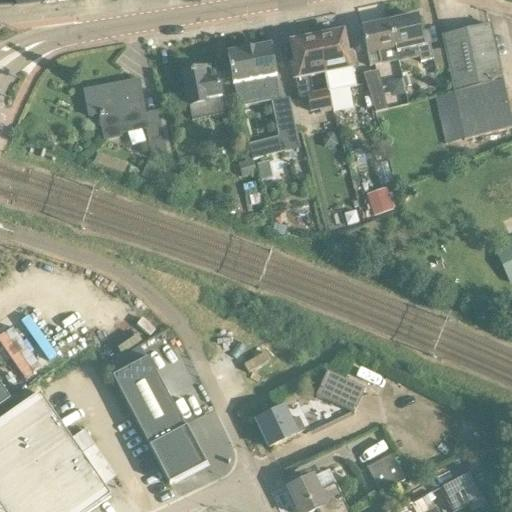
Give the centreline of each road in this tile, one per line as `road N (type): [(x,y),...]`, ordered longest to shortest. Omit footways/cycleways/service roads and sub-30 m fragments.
road 1 (unclassified): [(0,231),(85,258),(152,293),(193,350),(253,477)]
road 2 (tertiary): [(0,66),(54,39),(273,0)]
